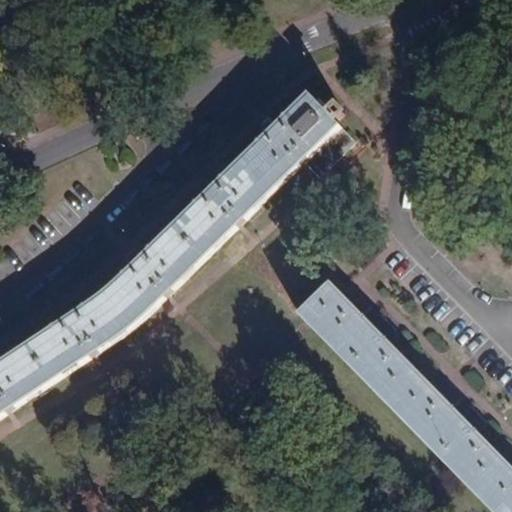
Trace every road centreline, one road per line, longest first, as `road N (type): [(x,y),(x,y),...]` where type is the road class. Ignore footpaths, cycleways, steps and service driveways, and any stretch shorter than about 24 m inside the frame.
road 1 (residential): [(425,0),(394,215),(504,330)]
road 2 (residential): [(0,301),(36,278),(159,158),(164,101)]
road 3 (residential): [(164,101),(393,0)]
road 4 (residential): [(0,177),(164,101)]
